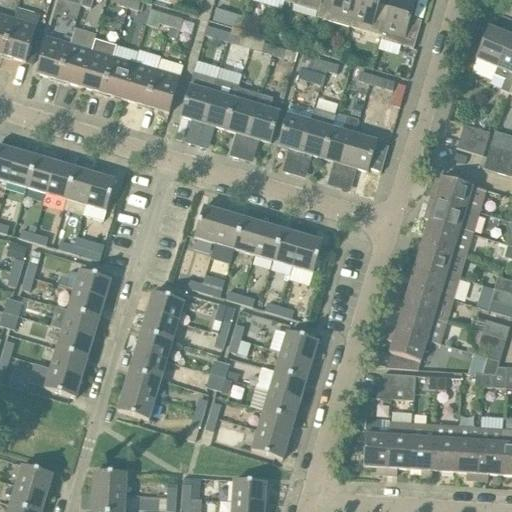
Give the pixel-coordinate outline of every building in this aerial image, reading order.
[(93,0),(82,0),(81,8),(91,11),(93,0)] [(119,0),(118,6),(128,9),(130,0),(119,0)] [(141,2),(133,0),(130,0),(128,9),(138,12),(141,2)] [(153,0),(152,5),(170,10),(173,0),(153,0)] [(321,0),(284,0),(284,3),(317,12),(321,0)] [(321,0),(317,12),(315,18),(349,28),(357,0),(321,0)] [(357,0),(349,28),(381,37),(382,38),(389,15),(388,15),(392,0),(388,14),(377,11),(379,0),(357,0)] [(382,38),(381,37),(380,41),(413,50),(420,28),(409,24),(415,0),(392,0),(388,15),(389,15),(382,38)] [(212,22),(226,26),(229,14),(216,10),(212,22)] [(151,12),(146,27),(158,30),(160,25),(170,28),(173,18),(151,12)] [(13,21),(0,16),(0,56),(2,57),(13,21)] [(173,18),(170,28),(191,35),(195,24),(173,18)] [(36,27),(13,21),(2,57),(25,64),(36,27)] [(227,44),(230,35),(207,28),(204,37),(227,44)] [(476,61),(497,69),(510,38),(489,29),(480,50),(469,46),(462,69),(471,72),(476,61)] [(74,30),(69,46),(59,82),(80,89),(95,41),(96,37),(74,30)] [(241,39),(230,35),(227,44),(239,47),(241,39)] [(511,88),(511,38),(510,38),(497,69),(494,76),(505,81),(501,92),(509,95),(511,88)] [(36,76),(59,82),(69,46),(47,39),(36,76)] [(102,95),(113,59),(116,47),(95,41),(80,89),(102,95)] [(261,53),(272,57),(274,48),(264,45),(261,53)] [(274,48),(272,57),(283,61),(286,52),(274,48)] [(325,73),(327,64),(304,57),(297,80),(320,88),(325,73)] [(135,65),(113,59),(102,95),(124,102),(135,65)] [(339,68),(327,64),(325,73),(336,76),(339,68)] [(146,108),(157,72),(135,65),(124,102),(146,108)] [(179,79),(157,72),(146,108),(169,115),(179,79)] [(202,131),(212,95),(216,81),(193,74),(180,119),(191,122),(190,128),(202,131)] [(369,86),(372,78),(360,74),(358,83),(369,86)] [(372,78),(369,86),(392,93),(395,84),(372,78)] [(391,107),(399,109),(405,89),(398,86),(391,107)] [(234,141),(246,144),(260,96),(238,90),(235,102),(226,132),(236,135),(234,141)] [(235,102),(212,95),(202,131),(213,135),(215,129),(226,132),(235,102)] [(260,96),(246,144),(257,148),(259,142),(270,145),(276,126),(280,115),(269,112),(272,100),(260,96)] [(354,105),(351,118),(359,120),(363,107),(354,105)] [(299,160),(310,124),(313,111),(302,107),(298,120),(287,117),(283,128),(277,147),(289,151),(287,157),(299,160)] [(332,130),(323,161),(333,164),(332,170),(343,173),(354,137),(358,121),(346,118),(341,133),(332,130)] [(323,161),(332,130),(310,124),(299,160),(310,163),(312,158),(323,161)] [(460,139),(483,145),(486,146),(489,135),(463,127),(460,139)] [(377,144),(354,137),(343,173),(353,176),(355,170),(368,174),(369,170),(381,174),(388,148),(376,145),(377,144)] [(482,158),(486,146),(483,145),(460,139),(456,150),(482,158)] [(483,170),(507,178),(511,161),(511,150),(503,148),(492,144),(483,170)] [(0,182),(7,184),(16,153),(0,148),(0,182)] [(36,159),(16,153),(7,184),(27,190),(36,159)] [(27,190),(46,196),(56,165),(36,159),(27,190)] [(66,202),(75,170),(56,165),(46,196),(66,202)] [(86,207),(95,176),(75,170),(66,202),(63,211),(83,217),(86,207)] [(83,217),(103,223),(115,182),(95,176),(86,207),(83,217)] [(438,192),(435,201),(479,215),(486,192),(441,179),(441,182),(436,180),(433,191),(438,192)] [(479,215),(435,201),(432,211),(427,210),(424,220),(429,222),(428,223),(473,237),(479,215)] [(214,246),(223,214),(203,209),(194,240),(214,246)] [(223,214),(214,246),(234,251),(243,220),(223,214)] [(243,220),(234,251),(253,257),(263,226),(243,220)] [(422,245),(466,258),(473,237),(428,223),(422,245)] [(8,229),(0,226),(0,234),(6,237),(8,229)] [(253,257),(273,263),(282,232),(263,226),(253,257)] [(273,263),(293,269),(302,238),(282,232),(273,263)] [(32,244),(34,237),(21,233),(19,240),(32,244)] [(34,237),(32,244),(45,248),(48,241),(34,237)] [(302,238),(293,269),(313,275),(322,244),(302,238)] [(58,252),(71,256),(74,248),(60,244),(58,252)] [(466,258),(422,245),(415,267),(460,280),(466,258)] [(74,248),(71,256),(84,260),(87,252),(74,248)] [(15,260),(11,274),(20,277),(22,271),(24,263),(15,260)] [(25,278),(33,280),(37,267),(29,265),(25,278)] [(415,267),(409,289),(453,302),(460,280),(415,267)] [(80,272),(74,292),(105,302),(111,282),(80,272)] [(16,290),(20,277),(11,274),(7,288),(16,290)] [(33,280),(25,278),(21,292),(29,294),(33,280)] [(511,282),(498,279),(495,291),(511,295),(511,282)] [(202,287),(189,282),(186,290),(200,294),(202,287)] [(202,287),(200,294),(213,298),(215,291),(202,287)] [(409,289),(402,311),(447,324),(453,302),(409,289)] [(511,317),(511,295),(495,291),(489,311),(511,317)] [(105,302),(74,292),(68,312),(99,321),(105,302)] [(153,294),(147,315),(178,324),(184,304),(153,294)] [(239,306),(241,299),(228,294),(225,302),(239,306)] [(254,303),(241,299),(239,306),(252,310),(254,303)] [(3,314),(8,316),(10,316),(15,302),(7,300),(3,314)] [(10,316),(13,317),(18,319),(22,304),(15,302),(10,316)] [(278,318),(280,310),(267,306),(264,314),(278,318)] [(293,314),(280,310),(278,318),(291,322),(293,314)] [(440,346),(447,324),(402,311),(396,332),(431,343),(440,346)] [(62,332),(93,341),(99,321),(68,312),(62,332)] [(3,314),(0,323),(0,328),(6,330),(10,316),(8,316),(3,314)] [(178,324),(147,315),(141,334),(172,343),(178,324)] [(10,316),(6,330),(14,333),(18,319),(13,317),(10,316)] [(218,336),(226,338),(230,325),(222,322),(218,336)] [(485,322),(481,334),(506,342),(510,329),(485,322)] [(236,326),(232,340),(240,342),(244,329),(236,326)] [(428,353),(431,343),(396,332),(389,331),(386,341),(393,343),(389,355),(385,370),(418,372),(424,352),(428,353)] [(87,361),(93,341),(62,332),(56,351),(87,361)] [(172,343),(141,334),(135,354),(166,363),(172,343)] [(281,354),(312,363),(318,343),(287,334),(281,354)] [(489,350),(486,360),(499,363),(506,342),(481,334),(478,346),(489,350)] [(222,351),(226,338),(218,336),(215,349),(222,351)] [(236,355),(240,342),(232,340),(228,353),(236,355)] [(6,343),(2,356),(9,359),(13,346),(6,343)] [(81,380),(87,361),(56,351),(50,371),(81,380)] [(135,354),(129,373),(160,383),(166,363),(135,354)] [(306,383),(312,363),(281,354),(275,374),(306,383)] [(0,378),(3,379),(9,359),(2,356),(0,362),(0,378)] [(498,369),(499,363),(486,360),(482,376),(484,376),(495,377),(498,369)] [(209,376),(214,377),(219,363),(213,362),(209,376)] [(221,364),(217,378),(220,379),(225,380),(229,367),(221,364)] [(495,377),(484,376),(483,389),(506,391),(507,370),(498,369),(495,377)] [(75,400),(81,380),(50,371),(44,391),(75,400)] [(129,373),(123,393),(154,402),(160,383),(129,373)] [(269,393),(300,403),(306,383),(275,374),(269,393)] [(214,377),(209,376),(205,390),(210,391),(214,377)] [(383,376),(379,388),(406,390),(407,377),(403,377),(383,376)] [(483,389),(484,376),(482,376),(475,376),(474,389),(483,389)] [(225,380),(220,379),(216,393),(228,396),(232,383),(225,381),(225,380)] [(428,391),(437,392),(438,379),(429,379),(428,391)] [(446,380),(438,379),(437,392),(445,393),(446,380)] [(405,403),(406,390),(379,388),(376,401),(391,402),(405,403)] [(148,422),(154,402),(123,393),(117,413),(148,422)] [(294,422),(300,403),(269,393),(263,413),(294,422)] [(195,414),(202,417),(207,402),(199,400),(195,414)] [(208,418),(216,420),(220,406),(213,404),(208,418)] [(288,442),(294,422),(263,413),(257,433),(288,442)] [(202,417),(195,414),(191,427),(199,429),(202,417)] [(212,433),(216,420),(208,418),(204,431),(212,433)] [(386,477),(386,470),(389,433),(378,433),(379,422),(366,421),(363,469),(376,469),(375,476),(386,477)] [(389,425),(389,433),(386,470),(386,477),(397,477),(397,471),(409,472),(411,439),(412,427),(389,425)] [(435,428),(412,427),(411,439),(409,472),(421,472),(421,479),(431,480),(435,428)] [(455,474),(458,430),(435,428),(431,480),(432,473),(455,474)] [(480,431),(458,430),(455,474),(467,475),(466,482),(477,483),(480,431)] [(488,476),(500,477),(502,445),(503,433),(480,431),(477,483),(487,484),(488,476)] [(288,442),(257,433),(251,453),(282,462),(288,442)] [(511,433),(503,433),(502,445),(500,477),(511,478),(511,433)] [(20,467),(14,487),(47,496),(52,477),(20,467)] [(94,474),(93,494),(125,497),(126,476),(94,474)] [(232,503),(264,506),(266,485),(233,483),(232,503)] [(168,499),(176,500),(176,486),(168,486),(168,499)] [(14,487),(9,507),(27,511),(41,511),(47,496),(14,487)] [(183,487),(182,500),(190,501),(191,487),(183,487)] [(91,511),(124,511),(125,497),(93,494),(91,511)] [(174,511),(176,500),(168,499),(166,511),(174,511)] [(188,511),(190,501),(182,500),(180,511),(188,511)] [(264,511),(264,506),(232,503),(231,511),(264,511)]
